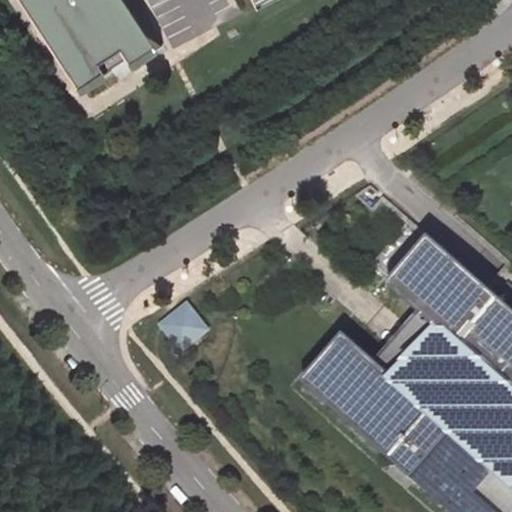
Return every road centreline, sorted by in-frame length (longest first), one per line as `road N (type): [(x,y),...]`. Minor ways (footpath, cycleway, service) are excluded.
road 1 (unclassified): [(68,323),(511,32)]
road 2 (unclassified): [(224,511),(68,323)]
